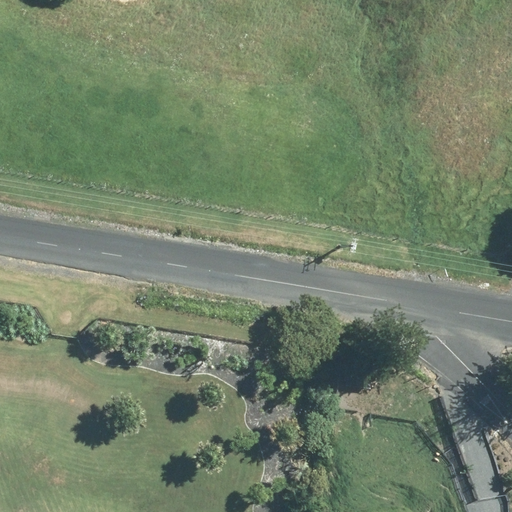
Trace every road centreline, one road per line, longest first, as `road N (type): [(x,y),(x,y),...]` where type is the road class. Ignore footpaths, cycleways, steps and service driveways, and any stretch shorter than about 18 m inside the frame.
road 1 (residential): [(0,235),(440,310)]
road 2 (residential): [(440,310),(435,335),(511,412)]
